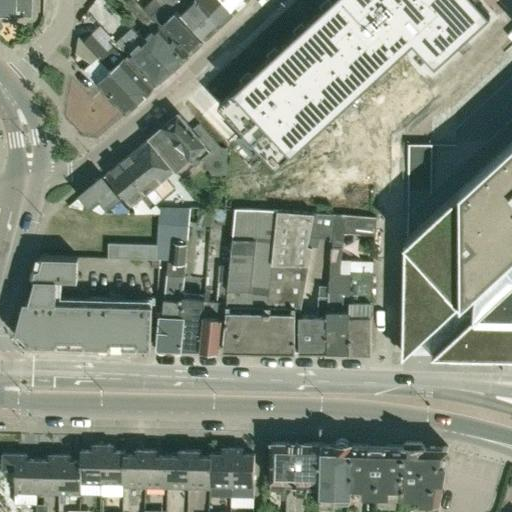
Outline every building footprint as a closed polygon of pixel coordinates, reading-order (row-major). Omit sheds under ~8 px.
[(0,0),(0,14),(31,15),(31,0),(0,0)] [(152,31),(143,39),(172,70),(188,55),(160,24),(135,0),(130,0),(126,4),(152,31)] [(163,24),(190,53),(205,39),(182,13),(169,0),(153,0),(146,7),(163,24)] [(187,0),(192,4),(182,13),(205,39),(221,24),(197,0),(187,0)] [(197,0),(221,24),(235,10),(225,0),(197,0)] [(426,52),(427,54),(436,63),(459,42),(468,34),(491,13),(478,0),(330,0),(326,4),(308,21),(300,28),(282,45),(273,53),(255,69),(247,77),(218,103),(229,115),(276,166),(299,145),(308,137),(326,121),(334,113),(352,96),(361,88),(379,72),(387,64),(414,40),(419,45),(426,52)] [(225,0),(235,10),(246,0),(225,0)] [(83,40),(139,101),(153,88),(114,45),(106,53),(90,34),(83,40)] [(122,36),(116,42),(156,85),(172,70),(143,39),(134,48),(122,36)] [(125,113),(139,101),(83,40),(83,41),(99,59),(94,64),(96,65),(88,73),(102,88),(125,113)] [(200,124),(193,129),(178,113),(149,138),(175,169),(181,176),(196,164),(202,159),(211,175),(213,181),(226,182),(226,174),(227,174),(227,148),(220,148),(200,124)] [(175,169),(149,138),(135,149),(171,193),(176,189),(166,177),(175,169)] [(511,142),(405,241),(403,352),(403,356),(480,285),(492,298),(432,353),(511,354),(511,142)] [(171,193),(135,149),(120,161),(147,193),(147,192),(154,187),(164,199),(171,193)] [(132,205),(133,204),(137,209),(151,209),(157,205),(147,192),(147,193),(120,161),(105,173),(132,205)] [(107,209),(113,205),(114,209),(129,209),(121,198),(122,197),(110,181),(109,183),(103,175),(80,194),(86,202),(85,203),(90,208),(100,201),(107,209)] [(159,207),(157,244),(157,259),(172,259),(172,260),(168,260),(163,311),(163,310),(161,310),(157,348),(182,348),(183,296),(185,276),(184,276),(185,267),(189,228),(191,208),(159,207)] [(229,265),(225,302),(225,311),(227,311),(223,350),(295,351),(295,313),(300,313),(309,264),(312,246),(308,245),(310,236),(314,212),(292,212),(291,211),(278,210),(277,212),(234,208),(229,265)] [(197,225),(212,227),(214,210),(199,209),(197,225)] [(332,239),(334,226),(334,214),(334,212),(321,212),(314,212),(310,236),(332,239)] [(334,214),(334,226),(343,227),(354,228),(355,216),(355,215),(334,214)] [(376,218),(355,216),(354,228),(354,230),(375,231),(376,218)] [(328,295),(327,310),(327,315),(327,352),(348,352),(349,318),(349,316),(349,310),(349,300),(350,300),(350,284),(340,284),(343,227),(334,226),(332,239),(328,295)] [(108,257),(116,258),(157,259),(157,244),(109,242),(108,257)] [(53,278),(70,279),(78,279),(79,256),(39,255),(33,278),(35,278),(29,300),(24,300),(15,333),(25,344),(151,347),(152,298),(142,298),(142,303),(107,302),(107,297),(90,296),(90,301),(55,301),(55,296),(52,295),(53,278)] [(224,302),(225,302),(229,265),(219,264),(216,301),(206,299),(206,298),(205,298),(200,349),(219,350),(222,316),(224,302)] [(299,314),(299,352),(327,352),(327,315),(327,310),(328,295),(318,295),(318,314),(299,314)] [(205,298),(183,296),(182,348),(200,349),(205,298)] [(348,352),(370,352),(370,318),(349,318),(348,352)] [(320,511),(327,511),(327,510),(325,507),(325,503),(349,504),(351,492),(352,443),(348,442),(347,441),(346,440),(345,439),(343,439),(342,438),(341,439),(339,439),(338,440),(337,440),(336,442),(332,441),(332,442),(323,442),(321,491),(320,511)] [(404,443),(404,444),(405,445),(403,509),(410,509),(411,505),(428,506),(428,511),(437,511),(447,449),(447,445),(424,445),(424,443),(422,443),(422,440),(406,440),(406,443),(404,443)] [(295,511),(297,441),(287,441),(287,442),(272,441),(271,490),(284,490),(284,487),(292,488),(292,493),(289,493),(288,495),(287,511),(295,511)] [(307,441),(297,441),(295,511),(306,511),(306,495),(308,490),(321,491),(323,442),(307,442),(307,441)] [(92,448),(81,448),(81,492),(82,481),(91,481),(91,492),(95,492),(95,489),(102,490),(103,481),(103,443),(92,443),(92,448)] [(113,443),(103,443),(103,481),(123,482),(123,485),(124,485),(124,448),(113,448),(113,443)] [(352,443),(351,492),(372,492),(372,496),(370,498),(370,508),(377,508),(378,444),(352,443)] [(378,444),(377,508),(376,511),(399,511),(401,508),(403,509),(405,445),(404,444),(378,444)] [(222,452),(210,452),(210,487),(211,487),(211,484),(225,484),(224,493),(232,494),(232,447),(222,446),(222,452)] [(254,494),(254,452),(243,452),(243,447),(232,447),(232,494),(254,494)] [(70,453),(60,453),(59,492),(60,492),(60,503),(67,503),(67,492),(81,492),(81,448),(81,459),(70,459),(70,453)] [(125,448),(124,448),(124,485),(146,486),(146,449),(135,449),(135,452),(125,452),(125,448)] [(156,449),(146,449),(146,486),(167,486),(167,454),(156,454),(156,449)] [(178,454),(167,454),(167,486),(189,487),(189,449),(178,449),(178,454)] [(200,449),(189,449),(189,487),(210,487),(210,452),(210,455),(200,455),(200,449)] [(38,491),(38,458),(27,458),(27,453),(4,452),(3,468),(16,469),(15,491),(38,491)] [(49,458),(38,458),(38,491),(59,492),(60,453),(49,453),(49,458)]
